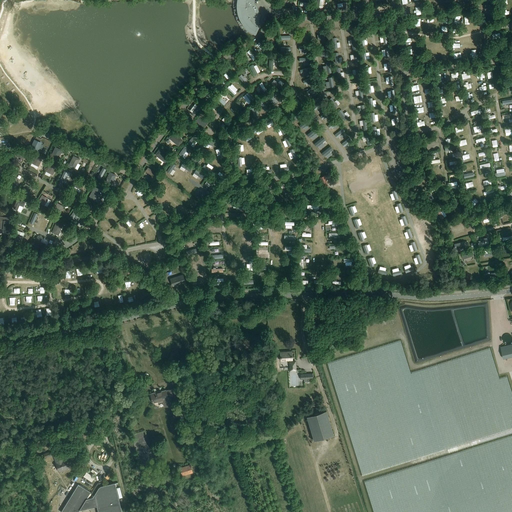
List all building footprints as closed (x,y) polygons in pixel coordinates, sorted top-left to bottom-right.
[(237,0),(237,4),(237,8),(237,10),(237,12),(238,15),(238,17),(239,19),(240,22),(242,24),(244,27),(246,29),(248,31),(251,33),(256,36),(259,27),(258,27),(258,26),(262,27),(263,19),(263,17),(263,15),(262,11),(262,9),(261,5),(259,3),(257,0),(237,0)] [(267,51),(270,48),(263,40),(260,42),(267,51)] [(233,83),(230,85),(237,93),(240,91),(233,83)] [(203,113),(199,118),(208,125),(212,120),(203,113)] [(172,135),(180,143),(185,138),(177,130),(172,135)] [(42,138),(38,145),(45,149),(49,141),(42,138)] [(59,144),(55,152),(61,156),(63,152),(65,153),(67,149),(59,144)] [(185,149),(190,154),(194,150),(189,145),(185,149)] [(158,153),(168,160),(172,153),(162,146),(158,153)] [(38,162),(38,166),(41,167),(44,156),(37,154),(35,161),(38,162)] [(184,157),(179,163),(183,166),(188,160),(184,157)] [(56,173),(60,166),(53,162),(49,169),(56,173)] [(191,170),(192,170),(196,166),(191,162),(186,168),(190,171),(191,170)] [(151,176),(155,179),(161,172),(157,169),(151,176)] [(109,179),(116,181),(118,172),(112,170),(109,179)] [(182,183),(187,176),(182,173),(178,180),(182,183)] [(327,173),(323,176),(327,184),(332,182),(327,173)] [(83,178),(77,182),(82,188),(87,183),(83,178)] [(193,181),(189,188),(194,190),(198,184),(193,181)] [(172,189),(176,192),(180,186),(176,183),(172,189)] [(48,203),(52,195),(45,192),(41,199),(48,203)] [(12,218),(9,218),(0,216),(0,219),(1,220),(0,226),(0,231),(11,233),(12,218)] [(54,229),(61,233),(66,223),(58,220),(54,229)] [(144,220),(140,223),(144,229),(148,226),(144,220)] [(311,254),(314,248),(306,244),(303,250),(308,253),(309,252),(311,254)] [(183,275),(170,279),(173,286),(185,282),(183,275)] [(252,339),(252,336),(245,338),(245,340),(233,343),(235,348),(236,352),(251,349),(250,347),(254,347),(252,339)] [(511,356),(511,343),(501,347),(504,358),(511,356)] [(280,351),(280,361),(289,360),(289,370),(296,370),(296,360),(291,360),(293,360),(292,350),(280,351)] [(312,373),(300,374),(301,380),(304,379),(304,382),(307,382),(307,379),(313,379),(312,373)] [(156,392),(150,394),(153,403),(164,399),(166,406),(164,406),(165,406),(170,405),(167,394),(169,393),(168,390),(166,390),(156,393),(156,392)] [(326,410),(306,416),(314,440),(334,434),(326,410)] [(60,456),(61,456),(60,451),(54,453),(57,463),(60,471),(69,468),(66,460),(62,461),(60,456)] [(191,464),(179,468),(182,476),(193,473),(191,464)] [(78,484),(61,511),(78,511),(80,509),(97,505),(98,511),(121,511),(116,488),(115,483),(118,482),(101,486),(100,486),(99,487),(98,487),(98,488),(94,495),(90,493),(91,492),(78,484)]
